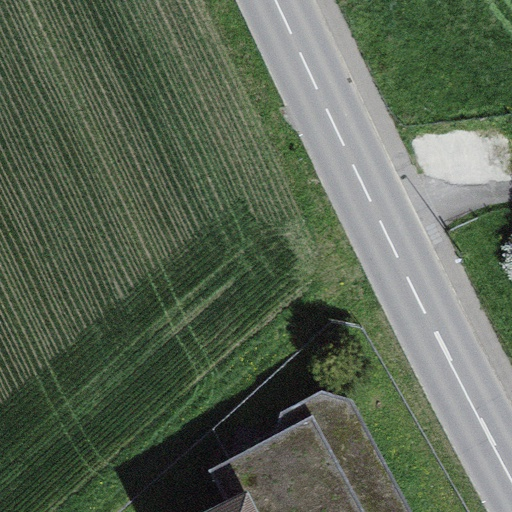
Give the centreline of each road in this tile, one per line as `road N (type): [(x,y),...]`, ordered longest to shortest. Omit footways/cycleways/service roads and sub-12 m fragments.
road 1 (secondary): [(278,0),(511,482)]
road 2 (track): [(511,207),(379,212)]
